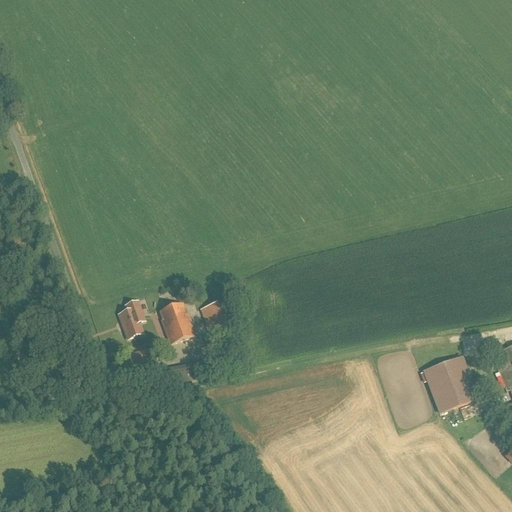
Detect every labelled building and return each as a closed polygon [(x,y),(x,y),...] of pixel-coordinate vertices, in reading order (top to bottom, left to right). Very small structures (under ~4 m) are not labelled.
[(198,302),(210,332),(232,323),(220,293),(198,302)] [(140,325),(145,323),(138,304),(126,308),(128,314),(119,317),(128,341),(144,336),(140,325)] [(171,347),(196,338),(188,316),(187,317),(183,306),(160,314),(163,322),(162,323),(171,347)] [(511,349),(493,357),(507,394),(511,393),(511,349)] [(441,416),(478,401),(462,360),(425,374),(441,416)] [(203,380),(200,365),(161,372),(164,387),(203,380)] [(511,407),(502,411),(510,432),(511,431),(511,407)]
